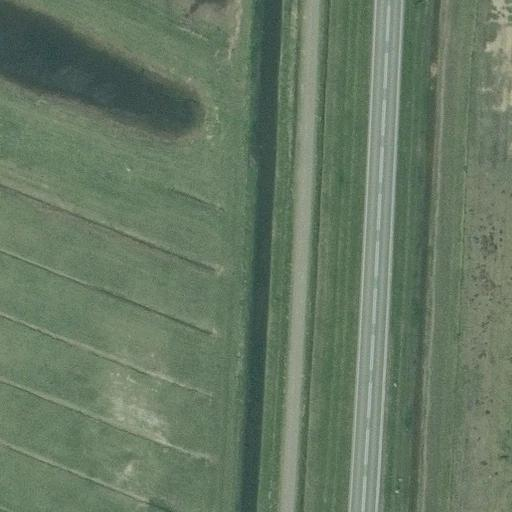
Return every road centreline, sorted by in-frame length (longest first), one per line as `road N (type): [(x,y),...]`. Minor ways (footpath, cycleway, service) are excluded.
road 1 (unclassified): [(281,511),(311,0)]
road 2 (trunk): [(362,511),(387,0)]
